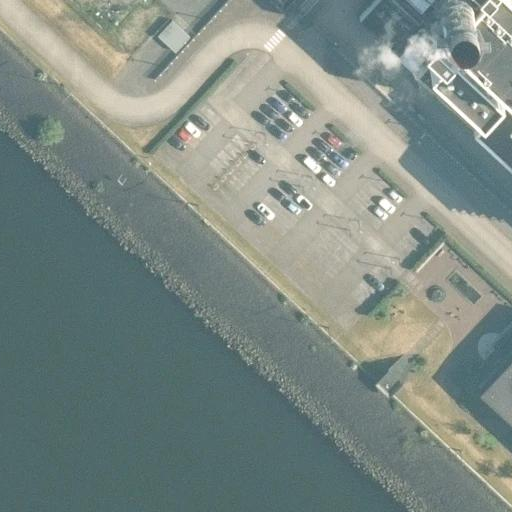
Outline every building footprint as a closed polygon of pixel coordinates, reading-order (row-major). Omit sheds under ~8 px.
[(372,0),(366,7),(395,34),(409,18),(389,0),(372,0)] [(511,0),(407,0),(405,3),(406,4),(409,0),(410,0),(415,4),(418,0),(439,0),(434,6),(441,13),(436,18),(438,19),(442,14),(450,21),(444,27),(446,28),(451,22),(458,29),(453,35),(454,36),(460,30),(467,37),(463,42),(464,43),(469,39),(476,46),(471,50),(473,52),(477,47),(485,54),(480,58),(482,60),(486,55),(494,63),(490,67),(491,69),(496,64),(501,69),(496,74),(498,75),(502,70),(507,74),(505,76),(507,77),(508,76),(511,79),(511,0)] [(424,10),(411,24),(417,30),(420,28),(429,36),(414,52),(418,55),(410,64),(462,113),(472,103),(473,104),(480,98),(478,96),(489,85),(492,87),(500,79),(492,72),(489,74),(483,68),(485,66),(477,58),(474,61),(464,51),(458,45),(457,45),(448,36),(438,26),(438,27),(429,18),(431,16),(424,10)] [(413,31),(395,50),(405,59),(423,41),(413,31)] [(511,123),(504,116),(511,107),(511,84),(510,86),(502,78),(465,117),(511,160),(511,123)] [(511,337),(471,382),(511,420),(511,337)]
